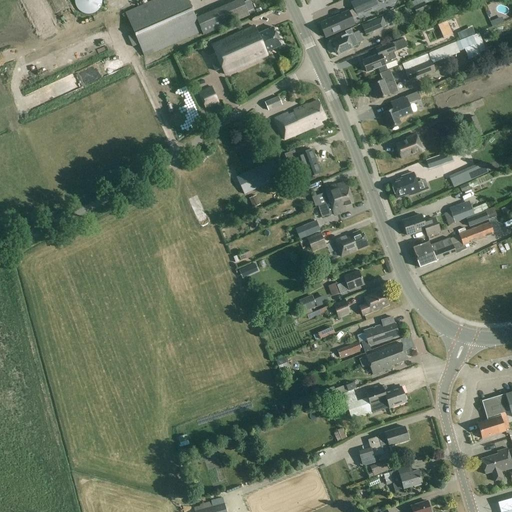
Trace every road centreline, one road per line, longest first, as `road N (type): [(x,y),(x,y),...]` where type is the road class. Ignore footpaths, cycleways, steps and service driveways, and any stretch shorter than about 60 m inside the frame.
road 1 (unclassified): [(0,243),(111,197),(318,66)]
road 2 (secondary): [(465,337),(437,322),(408,287),(318,66)]
road 3 (tertiary): [(472,511),(442,402),(465,337)]
